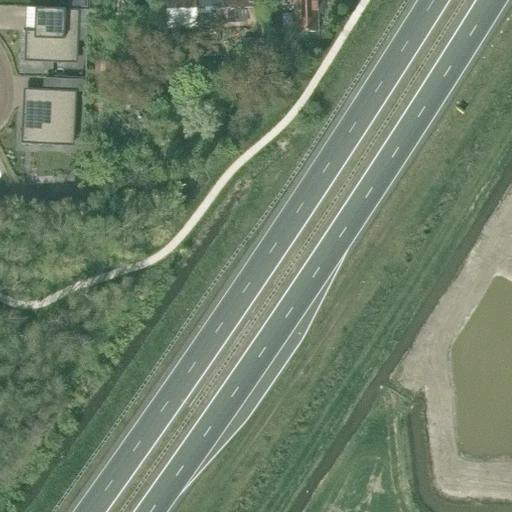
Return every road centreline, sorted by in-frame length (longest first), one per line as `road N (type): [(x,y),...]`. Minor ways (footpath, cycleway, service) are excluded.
road 1 (trunk): [(433,0),(89,511)]
road 2 (trunk): [(149,511),(492,0)]
